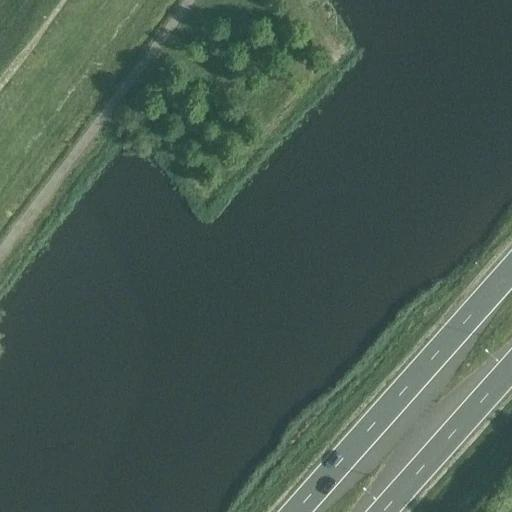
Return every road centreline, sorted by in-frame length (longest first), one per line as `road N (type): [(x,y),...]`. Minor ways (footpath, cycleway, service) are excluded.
road 1 (trunk): [(511,266),(298,511)]
road 2 (trunk): [(389,511),(511,374)]
